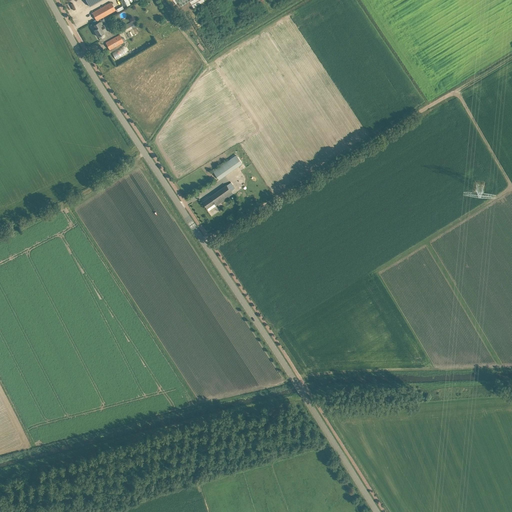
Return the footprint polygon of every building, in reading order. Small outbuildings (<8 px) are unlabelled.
[(92,13),(96,21),(115,10),(111,2),(96,10),(92,13)] [(122,27),(125,32),(132,28),(131,26),(133,25),(131,21),(122,27)] [(94,30),(98,37),(104,33),(102,30),(105,28),(107,30),(111,28),(107,22),(102,26),(99,22),(94,25),(96,29),(94,30)] [(105,42),(109,50),(123,42),(120,35),(110,40),(105,42)] [(115,59),(128,53),(126,46),(112,51),(115,59)] [(213,171),(219,179),(242,163),(236,155),(213,171)] [(227,185),(212,196),(216,202),(218,200),(220,203),(233,193),(231,191),(235,188),(231,182),(227,185)] [(216,202),(212,196),(203,202),(207,208),(214,203),(216,205),(220,203),(218,200),(216,202)]
